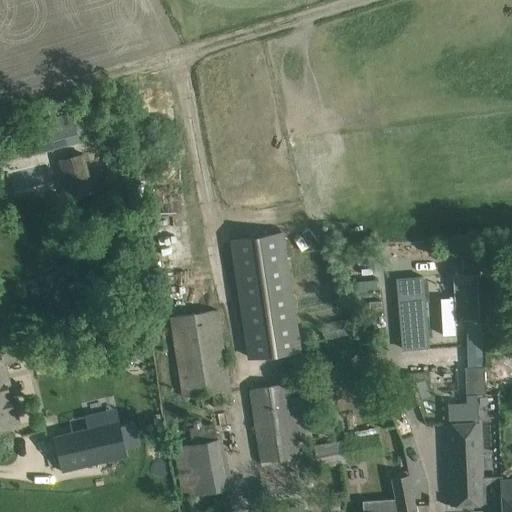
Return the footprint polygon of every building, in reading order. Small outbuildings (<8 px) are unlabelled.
[(93,193),(82,152),(57,159),(67,200),(93,193)] [(12,191),(51,186),(48,164),(9,169),(12,191)] [(301,351),(282,231),(228,239),(247,359),(301,351)] [(475,248),(461,249),(462,274),(476,273),(475,248)] [(476,273),(462,274),(452,274),(454,320),(478,319),(476,273)] [(423,275),(397,277),(403,349),(429,347),(423,275)] [(232,403),(217,309),(170,317),(182,396),(212,391),(215,406),(232,403)] [(0,360),(3,359),(4,362),(17,358),(14,345),(1,348),(0,344),(0,360)] [(27,372),(38,370),(35,358),(24,361),(27,372)] [(4,362),(3,359),(0,360),(0,427),(19,423),(4,362)] [(483,366),(464,367),(464,381),(465,395),(477,394),(485,394),(484,384),(484,380),(483,366)] [(128,373),(140,423),(162,417),(149,367),(128,373)] [(287,383),(249,389),(261,460),(298,454),(296,441),(312,439),(304,394),(289,396),(287,383)] [(465,402),(447,403),(448,420),(448,424),(451,484),(451,504),(482,503),(480,477),(478,423),(477,394),(465,395),(465,402)] [(118,420),(53,436),(61,471),(126,456),(118,420)] [(345,439),(313,444),(317,468),(380,457),(376,434),(372,435),(355,437),(354,431),(344,433),(345,439)] [(232,486),(223,437),(179,446),(188,495),(232,486)] [(399,475),(392,477),(396,498),(398,509),(416,506),(410,473),(399,475)] [(501,476),(480,477),(482,503),(502,502),(502,507),(501,511),(511,511),(511,479),(502,480),(501,476)] [(340,511),(338,500),(328,502),(329,511),(340,511)]
